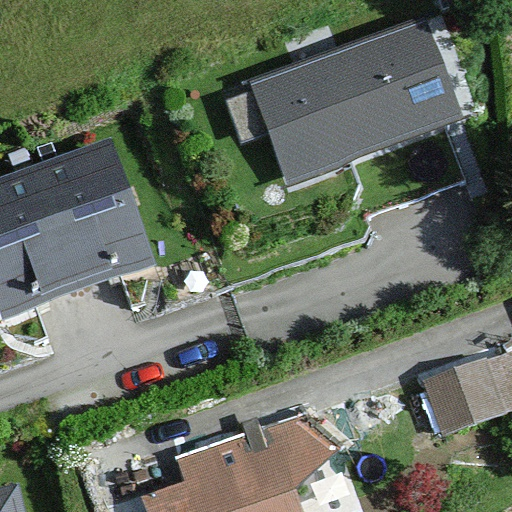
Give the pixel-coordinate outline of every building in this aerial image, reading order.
[(441,15),(242,83),(281,194),(479,126),(441,15)] [(113,140),(0,179),(0,321),(2,328),(160,271),(113,140)] [(511,352),(426,381),(445,440),(511,418),(511,352)] [(135,509),(136,511),(306,511),(295,484),(349,463),(325,402),(171,462),(182,491),(135,509)] [(37,511),(30,480),(0,486),(0,511),(37,511)]
